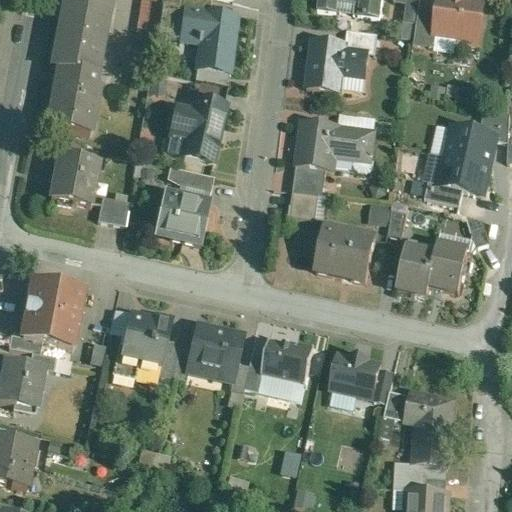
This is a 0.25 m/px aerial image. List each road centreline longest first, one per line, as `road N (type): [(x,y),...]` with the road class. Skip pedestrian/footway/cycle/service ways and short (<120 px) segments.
road 1 (residential): [(242,294),(281,0)]
road 2 (residential): [(242,294),(493,349)]
road 3 (residential): [(0,234),(242,294)]
road 4 (residential): [(1,146),(28,0)]
